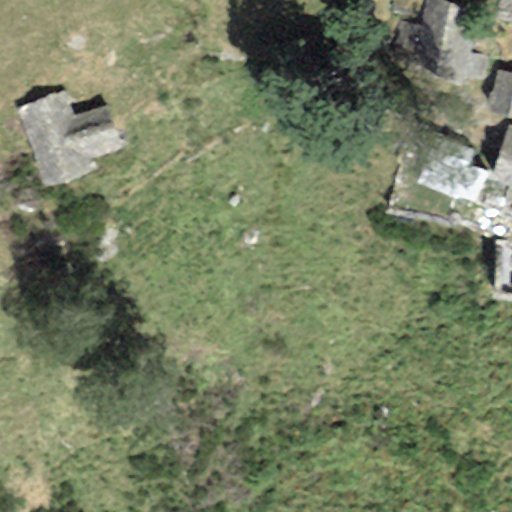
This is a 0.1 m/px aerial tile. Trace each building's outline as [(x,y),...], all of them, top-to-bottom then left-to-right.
[(481,14),(427,0),(426,0),(409,66),(463,81),(481,14)] [(511,74),(494,73),(489,113),(511,115),(511,74)] [(56,101),(7,117),(33,196),(79,181),(76,170),(111,158),(97,115),(63,126),(56,101)] [(511,128),(508,127),(491,182),(511,188),(511,128)] [(490,156),(434,137),(418,184),(473,203),(490,156)] [(511,230),(502,230),(498,302),(511,302),(511,230)]
